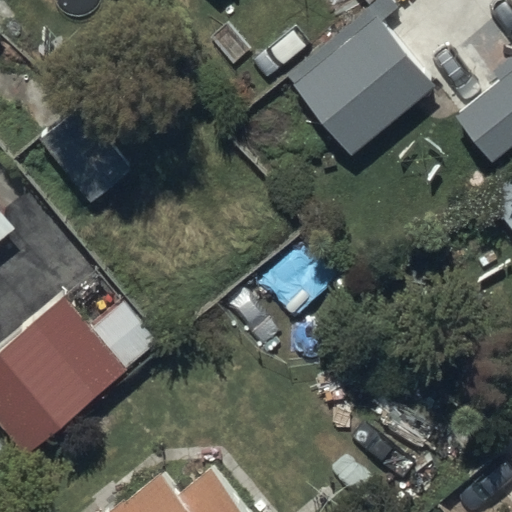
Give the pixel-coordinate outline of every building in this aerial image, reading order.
[(0,0),(0,41),(10,34),(0,22),(0,0)] [(404,22),(391,6),(291,88),(355,167),(445,95),(393,31),(404,22)] [(511,79),(460,124),(498,169),(511,157),(511,79)] [(139,176),(84,112),(42,149),(97,212),(139,176)] [(511,224),(511,191),(496,205),(511,224)] [(0,253),(20,237),(0,211),(0,253)] [(103,280),(0,363),(0,421),(33,462),(164,355),(103,280)] [(249,511),(220,478),(187,507),(168,485),(135,511),(249,511)]
